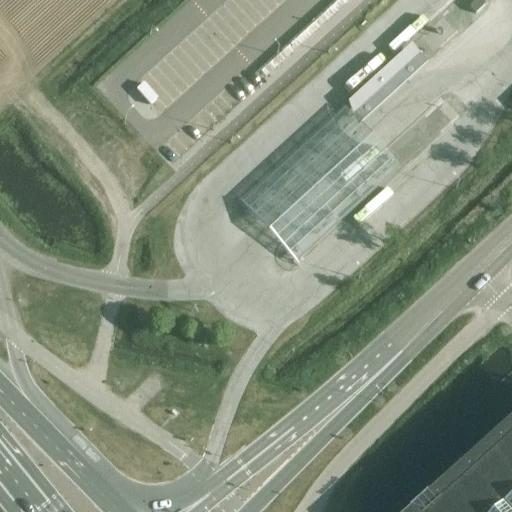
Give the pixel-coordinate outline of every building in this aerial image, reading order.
[(343,0),(260,75),(265,81),(354,0),(343,0)] [(477,2),(468,10),(474,17),(484,9),(477,2)] [(411,50),(347,107),(356,132),(427,68),(411,50)] [(399,172),(344,111),(240,206),(295,266),(399,172)] [(511,511),(511,437),(428,511),(511,511)]
